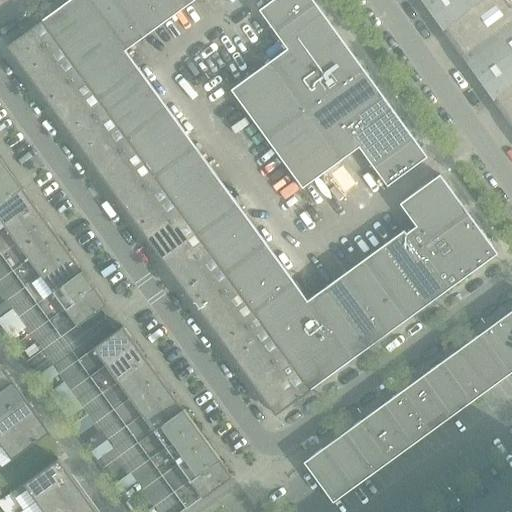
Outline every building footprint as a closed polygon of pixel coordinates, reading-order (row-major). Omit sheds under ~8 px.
[(125,51),(87,0),(68,0),(42,20),(55,38),(68,56),(81,73),(93,91),(98,98),(138,69),(125,51)] [(143,38),(115,0),(87,0),(125,51),(143,38)] [(162,24),(144,0),(115,0),(143,38),(162,24)] [(181,10),(174,0),(144,0),(162,24),(181,10)] [(194,0),(174,0),(181,10),(194,0)] [(273,30),(313,0),(312,0),(272,0),(258,10),(273,30)] [(363,69),(341,40),(313,0),(273,30),(286,49),(269,62),(304,111),(363,69)] [(511,11),(504,0),(421,0),(446,34),(488,93),(511,125),(511,11)] [(20,64),(55,38),(42,20),(6,46),(20,64)] [(33,81),(68,56),(55,38),(20,64),(30,76),(33,81)] [(46,98),(81,73),(68,56),(33,81),(46,98)] [(304,111),(269,62),(230,90),(266,139),(304,111)] [(166,107),(138,69),(98,98),(106,108),(119,126),(126,136),(166,107)] [(344,128),(384,98),(363,69),(304,111),(340,161),(358,148),(344,128)] [(59,116),(93,91),(81,73),(46,98),(59,116)] [(71,133),(106,108),(98,98),(93,91),(59,116),(71,133)] [(412,137),(384,98),(344,128),(358,148),(372,166),(412,137)] [(195,146),(166,107),(126,136),(131,143),(144,161),(155,175),(195,146)] [(84,151),(119,126),(106,108),(71,133),(84,151)] [(340,161),(304,111),(266,139),(302,188),(340,161)] [(97,168),(131,143),(126,136),(119,126),(84,151),(97,168)] [(386,186),(421,160),(426,157),(412,137),(372,166),(386,186)] [(109,186),(144,161),(131,143),(97,168),(109,186)] [(237,204),(195,146),(155,175),(157,178),(169,196),(182,213),(195,231),(197,234),(237,204)] [(0,179),(11,172),(0,157),(0,179)] [(157,178),(155,175),(144,161),(109,186),(122,203),(157,178)] [(0,205),(23,189),(11,172),(0,179),(0,205)] [(468,213),(440,175),(399,204),(415,226),(427,243),(468,213)] [(135,221),(169,196),(157,178),(122,203),(135,221)] [(0,219),(5,227),(35,205),(23,189),(0,205),(0,219)] [(147,238),(182,213),(169,196),(135,221),(147,238)] [(265,243),(237,204),(197,234),(207,248),(220,266),(225,272),(265,243)] [(17,243),(47,222),(35,205),(5,227),(17,243)] [(160,256),(195,231),(182,213),(147,238),(160,256)] [(497,253),(468,214),(468,213),(427,243),(415,226),(406,233),(447,290),(497,253)] [(29,260),(59,238),(47,222),(17,243),(29,260)] [(447,290),(406,233),(404,230),(382,246),(426,305),(447,290)] [(207,248),(197,234),(195,231),(160,256),(173,273),(207,248)] [(41,276),(71,255),(59,238),(29,260),(41,276)] [(293,282),(265,243),(225,272),(233,283),(246,301),(253,311),(293,282)] [(426,305),(382,246),(363,260),(406,319),(426,305)] [(185,291),(220,266),(207,248),(173,273),(185,291)] [(53,293),(83,271),(71,255),(41,276),(53,293)] [(406,319),(363,260),(343,274),(387,333),(406,319)] [(198,308),(233,283),(225,272),(220,266),(185,291),(198,308)] [(65,309),(95,288),(83,271),(53,293),(65,309)] [(387,333),(343,274),(324,288),(367,347),(387,333)] [(349,360),(307,300),(293,282),(253,311),(258,318),(271,335),(284,353),(296,370),(310,389),(349,360)] [(211,326),(246,301),(233,283),(198,308),(211,326)] [(78,326),(107,305),(95,288),(65,309),(78,326)] [(367,347),(324,288),(307,300),(349,360),(367,347)] [(223,343),(258,318),(253,311),(246,301),(211,326),(223,343)] [(511,310),(478,335),(507,375),(511,371),(511,310)] [(236,361),(271,335),(258,318),(223,343),(236,361)] [(106,365),(136,344),(123,326),(93,348),(106,365)] [(249,378),(284,353),(271,335),(236,361),(249,378)] [(507,375),(478,335),(459,349),(488,389),(507,375)] [(118,382),(147,360),(136,344),(106,365),(118,382)] [(488,389),(459,349),(439,363),(468,403),(488,389)] [(261,396),(296,370),(284,353),(249,378),(261,396)] [(130,398),(159,377),(147,360),(118,382),(130,398)] [(468,403),(439,363),(420,377),(449,418),(468,403)] [(0,366),(0,391),(13,382),(1,366),(0,366)] [(275,415),(310,389),(296,370),(261,396),(275,415)] [(142,415),(171,393),(159,377),(130,398),(142,415)] [(449,418),(420,377),(400,392),(429,432),(449,418)] [(13,382),(0,391),(0,416),(25,399),(13,382)] [(429,432),(400,392),(381,406),(410,446),(429,432)] [(154,431),(183,410),(171,393),(142,415),(154,431)] [(0,416),(0,441),(37,415),(25,399),(0,416)] [(410,446),(381,406),(361,420),(391,460),(410,446)] [(166,448),(195,426),(183,410),(154,431),(166,448)] [(37,415),(0,441),(0,447),(1,447),(11,460),(49,433),(37,415)] [(391,460),(361,420),(342,434),(371,474),(391,460)] [(178,464),(207,443),(195,426),(166,448),(178,464)] [(371,474),(342,434),(323,448),(352,488),(371,474)] [(190,481),(219,459),(207,443),(178,464),(190,481)] [(352,488),(323,448),(303,462),(333,502),(352,488)] [(23,484),(11,493),(15,499),(23,510),(29,506),(70,476),(61,463),(58,459),(23,484)] [(202,498),(232,476),(219,459),(190,481),(202,498)] [(29,506),(23,510),(23,511),(55,511),(82,493),(70,476),(29,506)] [(82,493),(55,511),(96,511),(95,510),(91,504),(82,493)]
